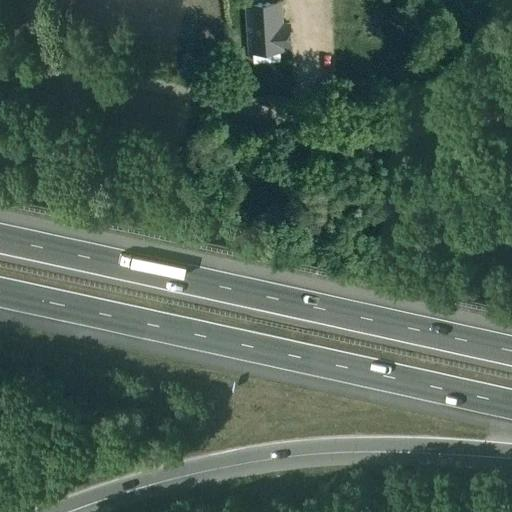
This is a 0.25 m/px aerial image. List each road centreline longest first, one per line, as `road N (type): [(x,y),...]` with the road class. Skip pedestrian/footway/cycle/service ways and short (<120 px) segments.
road 1 (motorway): [(511,354),(0,241)]
road 2 (motorway): [(0,292),(511,404)]
road 3 (residential): [(511,120),(358,131),(0,59)]
road 4 (motorway): [(54,511),(166,474),(294,449),(511,451)]
